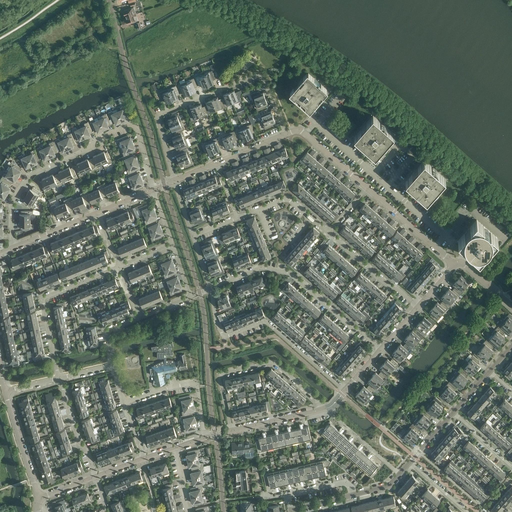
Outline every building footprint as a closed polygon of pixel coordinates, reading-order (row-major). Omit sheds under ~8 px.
[(125,15),(126,17),(136,14),(134,8),(124,11),(125,15)] [(136,14),(126,17),(127,19),(126,20),(128,24),(138,21),(136,14)] [(212,71),(204,74),(209,86),(214,83),(213,80),(216,79),(215,79),(212,71)] [(204,74),(196,77),(199,86),(202,85),(203,88),(209,86),(204,74)] [(290,95),(305,108),(309,111),(311,111),(319,102),(327,92),(327,90),(315,79),(314,79),(308,74),(307,74),(306,74),(300,81),(301,82),(295,89),(294,88),(290,93),(291,94),(290,95)] [(191,79),(185,82),(186,83),(190,93),(196,91),(195,88),(197,87),(194,78),(191,79)] [(180,84),(177,85),(180,94),(183,93),(184,95),(190,93),(186,83),(185,82),(180,84)] [(176,86),(167,89),(172,101),(178,98),(177,95),(179,94),(176,86)] [(159,92),(159,93),(162,101),(163,101),(165,100),(167,103),(172,101),(167,89),(159,92)] [(234,90),(229,93),(233,102),(233,104),(239,102),(242,101),(240,97),(242,94),(241,91),(235,93),(234,91),(234,90)] [(251,94),(254,103),(256,102),(266,98),(263,92),(260,94),(259,91),(251,94)] [(224,98),(222,99),(225,107),(228,106),(233,104),(233,102),(229,93),(223,95),(224,98)] [(218,97),(212,99),(216,109),(217,111),(222,109),(225,107),(222,99),(219,100),(218,97)] [(254,103),(256,108),(257,111),(266,107),(265,104),(268,103),(266,98),(256,102),(254,103)] [(208,105),(205,106),(209,114),(212,113),(217,111),(216,109),(212,99),(207,102),(208,105)] [(201,104),(195,106),(199,116),(200,118),(205,116),(209,114),(205,106),(202,107),(201,104)] [(121,110),(117,112),(122,122),(124,121),(124,120),(127,119),(127,118),(128,117),(129,117),(124,106),(121,107),(121,110)] [(191,111),(188,113),(192,121),(195,120),(200,118),(199,116),(195,106),(190,108),(191,111)] [(258,113),(262,121),(263,120),(273,116),(271,111),(268,112),(267,109),(258,113)] [(122,122),(117,112),(114,113),(112,111),(108,113),(113,124),(114,123),(116,123),(116,124),(119,123),(122,122)] [(171,119),(168,120),(170,126),(180,122),(182,121),(179,116),(178,113),(170,116),(171,119)] [(103,118),(99,120),(104,130),(106,129),(109,127),(108,126),(110,125),(111,125),(106,114),(103,115),(103,118)] [(262,121),(264,126),(265,129),(274,126),(273,123),(275,122),(273,116),(263,120),(262,121)] [(354,137),(375,156),(394,134),(373,116),(354,137)] [(104,130),(99,120),(95,122),(93,120),(90,121),(94,130),(95,132),(96,131),(97,131),(98,132),(101,131),(104,130)] [(180,122),(170,126),(172,132),(175,130),(176,133),(183,130),(185,129),(184,126),(182,121),(180,122)] [(85,126),(81,128),(85,138),(88,137),(87,137),(91,135),(90,134),(91,134),(93,133),(92,131),(88,122),(84,124),(85,126)] [(248,125),(243,127),(244,129),(248,139),(253,136),(252,133),(255,132),(251,124),(248,125)] [(238,129),(235,130),(238,139),(241,138),(242,141),(248,139),(244,129),(243,127),(238,129)] [(75,128),(71,129),(76,140),(78,140),(79,139),(80,140),(83,139),(85,138),(81,128),(77,130),(75,128)] [(176,137),(173,138),(175,143),(185,139),(187,139),(184,133),(183,130),(176,133),(175,134),(176,137)] [(232,132),(226,134),(227,136),(231,146),(237,143),(236,140),(238,139),(235,130),(232,132)] [(68,138),(64,139),(68,150),(71,148),(74,147),(73,145),(75,145),(76,144),(71,133),(67,135),(68,138)] [(221,136),(218,137),(221,146),(224,145),(225,148),(231,146),(227,136),(226,134),(221,136)] [(121,143),(123,147),(133,143),(132,140),(132,141),(130,137),(129,138),(129,137),(128,135),(117,140),(118,143),(121,143)] [(215,139),(210,141),(210,143),(214,152),(220,150),(219,147),(221,146),(218,137),(215,139)] [(68,150),(64,139),(60,141),(58,139),(55,141),(59,151),(59,152),(61,151),(62,150),(63,152),(66,150),(66,151),(68,150)] [(185,139),(175,143),(177,149),(180,148),(181,150),(188,148),(190,147),(189,144),(187,139),(185,139)] [(49,146),(46,148),(50,158),(52,157),(52,156),(55,155),(55,154),(56,153),(58,152),(57,152),(53,141),(49,143),(49,146)] [(204,143),(201,144),(205,153),(208,152),(209,155),(214,152),(210,143),(210,141),(204,143)] [(122,153),(124,156),(135,152),(134,150),(134,149),(135,148),(134,145),(133,143),(123,147),(124,151),(122,153)] [(44,158),(45,160),(48,158),(48,159),(50,158),(46,148),(42,149),(40,147),(36,149),(41,159),(41,160),(44,158)] [(279,148),(283,159),(289,156),(285,147),(283,148),(282,147),(279,148)] [(180,154),(177,155),(179,161),(189,157),(191,156),(189,151),(188,148),(181,150),(179,151),(180,154)] [(274,152),(278,161),(283,159),(279,148),(276,150),(277,151),(274,152)] [(31,154),(27,156),(32,166),(34,165),(34,164),(37,163),(37,162),(38,161),(39,160),(34,150),(31,151),(31,154)] [(104,151),(99,154),(103,164),(107,162),(109,164),(112,163),(107,152),(106,152),(105,153),(104,151)] [(126,161),(127,165),(138,161),(137,158),(136,158),(135,155),(134,156),(133,154),(132,153),(135,152),(124,156),(121,157),(123,161),(126,161)] [(269,153),(273,163),(278,161),(274,152),(272,153),(271,152),(269,153)] [(301,159),(305,163),(313,155),(310,153),(309,154),(307,152),(301,159)] [(264,156),(268,165),(270,165),(271,165),(273,163),(269,153),(266,154),(266,155),(264,156)] [(92,158),(91,159),(96,170),(99,168),(99,165),(103,164),(99,154),(93,156),(94,158),(92,158)] [(32,166),(27,156),(24,157),(22,155),(18,157),(23,168),(24,167),(26,167),(26,168),(29,166),(29,167),(32,166)] [(305,163),(310,167),(316,160),(314,158),(315,157),(313,155),(305,163)] [(189,157),(179,161),(182,167),(185,165),(186,168),(194,165),(193,161),(191,156),(189,157)] [(258,157),(262,168),(268,165),(264,156),(261,157),(261,156),(258,157)] [(253,161),(257,170),(262,168),(258,157),(255,158),(255,160),(253,161)] [(88,159),(82,161),(87,171),(90,169),(92,171),(96,170),(91,159),(90,160),(88,160),(88,159)] [(247,162),(251,171),(252,172),(257,170),(253,161),(251,162),(250,160),(247,162)] [(310,167),(314,171),(321,163),(319,160),(318,161),(316,160),(310,167)] [(76,166),(75,166),(80,177),(83,176),(83,173),(87,171),(82,161),(77,164),(77,165),(76,166)] [(127,170),(128,174),(137,171),(139,170),(139,168),(138,167),(139,166),(138,163),(139,163),(138,161),(127,165),(129,169),(127,170)] [(425,161),(405,182),(427,201),(445,179),(425,161)] [(11,168),(9,171),(19,177),(20,175),(21,172),(20,171),(21,170),(22,168),(12,162),(10,165),(11,168)] [(245,164),(243,165),(246,173),(251,171),(247,162),(244,163),(245,164)] [(314,171),(318,175),(319,174),(325,167),(323,166),(324,165),(321,163),(314,171)] [(240,165),(237,166),(240,175),(246,173),(243,165),(240,166),(240,165)] [(234,168),(232,169),(236,179),(236,180),(241,177),(240,175),(237,166),(234,167),(234,168)] [(69,167),(64,169),(68,179),(72,178),(74,180),(78,178),(73,167),(71,168),(70,168),(69,167)] [(319,174),(323,177),(330,170),(327,168),(327,169),(325,167),(319,174)] [(58,174),(56,174),(61,185),(65,184),(65,181),(68,179),(64,169),(58,172),(59,173),(58,174)] [(229,177),(230,179),(230,181),(236,179),(232,169),(230,170),(229,169),(223,172),(226,178),(229,177)] [(323,177),(328,181),(333,175),(331,173),(332,172),(330,170),(323,177)] [(19,177),(9,171),(7,175),(4,174),(2,177),(11,183),(12,184),(13,182),(14,181),(15,182),(17,179),(19,177)] [(130,179),(132,182),(142,178),(141,176),(139,173),(138,173),(137,172),(137,171),(128,174),(126,175),(127,179),(130,179)] [(53,174),(47,177),(52,187),(56,185),(58,187),(61,185),(56,174),(55,175),(53,176),(53,174)] [(213,186),(214,188),(214,189),(222,185),(218,174),(212,176),(212,178),(210,179),(213,186)] [(327,182),(331,186),(332,185),(339,178),(336,176),(335,177),(333,175),(328,181),(327,182)] [(42,179),(43,181),(41,181),(40,182),(45,193),(48,191),(48,188),(52,187),(47,177),(42,179)] [(114,183),(110,184),(114,194),(120,192),(119,191),(120,190),(122,189),(121,187),(117,178),(114,180),(114,183)] [(131,188),(133,192),(144,187),(143,186),(143,184),(144,184),(143,181),(142,178),(132,182),(133,186),(131,188)] [(204,179),(209,190),(214,188),(213,186),(210,179),(207,180),(207,178),(204,179)] [(332,185),(336,189),(342,182),(340,181),(341,180),(339,178),(332,185)] [(0,183),(1,184),(0,185),(0,188),(8,194),(9,192),(9,191),(11,189),(9,188),(10,187),(11,185),(10,184),(1,179),(0,180),(0,183)] [(199,183),(203,192),(209,190),(204,179),(201,181),(202,182),(199,183)] [(283,180),(278,183),(281,190),(286,188),(283,180)] [(272,183),(273,185),(276,192),(281,190),(278,183),(277,181),(272,183)] [(293,190),(297,193),(303,187),(304,186),(299,182),(293,190)] [(336,189),(341,192),(347,185),(345,183),(344,184),(342,182),(336,189)] [(193,184),(198,195),(203,192),(199,183),(197,184),(196,183),(193,184)] [(104,184),(101,185),(105,196),(107,196),(108,195),(109,197),(114,194),(110,184),(106,186),(104,184)] [(192,195),(193,198),(198,196),(198,195),(193,184),(190,185),(191,186),(189,187),(192,195)] [(97,190),(93,191),(97,201),(103,199),(102,198),(104,197),(105,196),(101,185),(97,187),(97,190)] [(273,185),(268,187),(271,194),(276,192),(273,185)] [(340,194),(344,197),(345,196),(350,190),(349,188),(349,187),(347,185),(341,192),(340,194)] [(30,189),(27,194),(36,200),(38,196),(41,197),(43,194),(33,187),(32,189),(31,190),(30,189)] [(186,197),(192,195),(189,187),(186,188),(186,187),(183,188),(186,197)] [(268,187),(263,189),(266,196),(271,194),(268,187)] [(297,193),(301,197),(307,191),(303,187),(297,193)] [(263,189),(258,191),(261,199),(266,196),(263,189)] [(301,197),(305,201),(311,194),(312,193),(308,189),(307,191),(301,197)] [(345,196),(344,197),(343,198),(348,202),(351,198),(354,200),(358,195),(353,191),(352,192),(350,190),(345,196)] [(88,191),(84,192),(89,203),(90,203),(91,202),(92,203),(97,201),(93,191),(89,193),(88,191)] [(258,191),(253,193),(256,201),(261,199),(258,191)] [(81,197),(77,198),(81,208),(86,206),(86,204),(87,204),(89,203),(84,192),(80,194),(81,197)] [(253,193),(248,195),(251,203),(256,201),(253,193)] [(36,200),(27,194),(24,199),(25,200),(24,201),(23,203),(33,209),(36,206),(34,203),(36,200)] [(305,201),(309,204),(315,198),(311,194),(305,201)] [(248,195),(243,197),(246,205),(251,203),(248,195)] [(234,198),(236,204),(239,203),(241,207),(246,205),(243,197),(238,199),(237,197),(234,198)] [(309,204),(313,208),(319,202),(320,200),(316,197),(315,198),(309,204)] [(71,198),(67,199),(72,210),(73,210),(75,209),(75,210),(81,208),(77,198),(73,200),(71,198)] [(64,203),(60,205),(64,215),(70,213),(69,211),(72,210),(67,199),(64,201),(64,203)] [(360,209),(364,213),(370,207),(368,205),(369,204),(364,200),(359,205),(361,207),(360,209)] [(220,203),(225,214),(230,212),(228,208),(231,206),(229,201),(226,202),(225,201),(220,203)] [(313,208),(317,211),(323,205),(319,202),(313,208)] [(215,205),(220,216),(225,214),(220,203),(215,205)] [(55,216),(55,217),(57,216),(58,216),(59,217),(64,215),(60,205),(56,207),(54,204),(51,206),(55,216)] [(143,212),(145,215),(155,211),(154,209),(153,206),(151,206),(151,205),(150,204),(141,208),(139,208),(141,212),(143,212)] [(193,210),(189,212),(192,217),(202,213),(203,212),(201,207),(200,204),(191,208),(193,210)] [(317,211),(322,215),(327,209),(328,207),(324,204),(323,205),(317,211)] [(210,207),(214,218),(220,216),(215,205),(210,207)] [(322,215),(326,219),(331,212),(332,211),(328,207),(327,209),(322,215)] [(364,213),(369,217),(375,210),(372,208),(372,209),(370,207),(364,213)] [(331,212),(326,219),(330,222),(332,219),(335,221),(340,216),(333,210),(332,211),(331,212)] [(368,218),(372,222),(378,214),(376,213),(377,212),(375,210),(369,217),(368,218)] [(19,214),(20,220),(30,220),(30,216),(33,215),(33,211),(21,211),(21,212),(21,214),(19,214)] [(123,214),(126,223),(131,220),(132,222),(135,220),(132,213),(131,212),(130,213),(129,213),(128,211),(123,214)] [(144,221),(146,225),(157,220),(156,219),(156,217),(157,217),(156,214),(155,211),(145,215),(147,219),(144,221)] [(202,213),(192,217),(194,223),(197,222),(198,224),(207,221),(206,218),(204,219),(202,213)] [(117,216),(121,225),(126,223),(123,214),(117,216)] [(372,222),(376,226),(383,217),(381,215),(380,216),(378,214),(372,222)] [(112,218),(116,227),(121,225),(117,216),(112,218)] [(247,226),(249,225),(257,222),(255,217),(245,221),(247,226)] [(380,229),(381,228),(387,222),(385,220),(386,219),(383,217),(376,226),(380,229)] [(104,223),(108,232),(111,230),(110,229),(116,227),(112,218),(106,220),(107,222),(106,223),(104,223)] [(30,220),(20,220),(20,226),(21,226),(21,227),(21,229),(33,229),(33,225),(30,224),(30,220)] [(150,229),(151,232),(161,228),(160,226),(159,223),(157,223),(157,222),(156,220),(157,220),(146,225),(145,225),(147,229),(150,229)] [(468,229),(467,230),(467,231),(466,232),(465,232),(465,233),(464,234),(458,242),(465,248),(466,250),(467,251),(468,252),(469,253),(470,253),(471,254),(479,260),(486,253),(486,252),(487,252),(488,251),(489,250),(490,249),(491,247),(498,239),(476,221),(470,228),(469,228),(468,229)] [(249,231),(251,230),(259,227),(257,222),(249,225),(247,226),(249,231)] [(340,232),(344,235),(350,229),(352,226),(348,223),(347,224),(345,222),(341,226),(343,228),(340,232)] [(381,228),(386,232),(392,225),(390,223),(389,224),(387,222),(381,228)] [(386,232),(390,236),(395,230),(393,228),(394,227),(392,225),(386,232)] [(93,226),(88,228),(92,237),(97,235),(97,236),(100,235),(97,226),(95,227),(94,227),(93,226)] [(251,230),(253,235),(261,232),(259,227),(251,230)] [(314,227),(310,231),(316,237),(320,233),(314,227)] [(88,228),(83,230),(86,239),(92,237),(88,228)] [(161,228),(151,232),(153,236),(150,238),(152,242),(163,237),(163,236),(162,234),(163,234),(162,231),(162,230),(161,228)] [(237,228),(232,230),(235,237),(240,235),(237,228)] [(344,235),(348,239),(354,232),(350,229),(344,235)] [(83,230),(77,232),(81,241),(86,239),(83,230)] [(232,230),(227,232),(230,239),(235,237),(232,230)] [(310,231),(306,235),(314,242),(317,238),(310,231)] [(391,237),(396,241),(402,234),(400,232),(399,233),(397,231),(391,237)] [(77,232),(72,235),(76,243),(81,241),(77,232)] [(222,234),(225,242),(225,243),(231,241),(230,239),(227,232),(222,234)] [(253,235),(255,240),(263,237),(261,232),(253,235)] [(348,239),(352,242),(358,236),(354,232),(348,239)] [(396,241),(400,245),(406,239),(404,237),(405,236),(402,234),(396,241)] [(72,235),(67,237),(70,246),(76,243),(72,235)] [(306,235),(303,239),(310,246),(314,242),(306,235)] [(352,242),(357,246),(362,240),(358,236),(352,242)] [(67,237),(61,239),(65,248),(70,246),(67,237)] [(143,237),(138,240),(142,248),(147,246),(143,237)] [(255,240),(257,245),(265,242),(263,237),(255,240)] [(61,239),(56,241),(60,250),(65,248),(61,239)] [(201,246),(204,252),(214,248),(215,247),(213,242),(212,239),(203,242),(204,245),(201,246)] [(303,239),(299,243),(307,250),(310,246),(303,239)] [(400,245),(404,249),(411,241),(408,239),(408,240),(406,239),(400,245)] [(138,240),(133,242),(137,250),(142,248),(138,240)] [(357,246),(361,250),(366,243),(362,240),(357,246)] [(60,250),(56,241),(51,243),(51,245),(50,246),(48,246),(52,255),(55,253),(54,252),(60,250)] [(404,249),(409,252),(414,246),(412,244),(413,243),(411,241),(404,249)] [(133,242),(128,244),(131,252),(137,250),(133,242)] [(257,251),(259,250),(267,247),(265,242),(257,245),(255,246),(257,251)] [(299,243),(295,247),(302,253),(303,254),(307,250),(299,243)] [(323,251),(327,254),(333,248),(329,244),(328,245),(326,243),(318,252),(320,254),(323,251)] [(361,250),(365,253),(370,247),(366,243),(361,250)] [(128,244),(123,246),(126,254),(131,252),(128,244)] [(38,249),(41,258),(47,255),(47,257),(50,255),(47,247),(45,248),(44,248),(43,246),(38,249)] [(114,247),(117,254),(119,254),(120,253),(120,254),(121,256),(126,254),(123,246),(118,248),(117,246),(114,247)] [(370,247),(365,253),(369,257),(376,249),(371,246),(370,247)] [(409,252),(413,256),(419,249),(417,247),(416,248),(414,246),(409,252)] [(209,256),(210,259),(217,256),(219,256),(218,253),(215,247),(214,248),(204,252),(206,258),(209,256)] [(259,250),(261,255),(269,252),(267,247),(259,250)] [(295,247),(292,251),(298,257),(302,253),(295,247)] [(327,254),(331,258),(337,252),(333,248),(327,254)] [(32,251),(36,260),(41,258),(38,249),(32,251)] [(419,249),(413,256),(417,260),(423,254),(421,252),(422,251),(419,249)] [(27,253),(31,262),(36,260),(32,251),(27,253)] [(104,254),(100,256),(103,264),(108,262),(107,259),(108,258),(110,257),(107,251),(104,252),(104,254)] [(292,251),(288,255),(295,261),(296,262),(299,258),(298,257),(292,251)] [(269,252),(261,255),(260,256),(262,261),(271,257),(269,252)] [(331,258),(335,262),(341,255),(337,252),(331,258)] [(372,260),(377,263),(384,255),(379,252),(372,260)] [(22,255),(25,264),(31,262),(27,253),(22,255)] [(243,256),(246,264),(251,262),(248,254),(243,256)] [(16,258),(20,266),(25,264),(22,255),(16,258)] [(295,261),(288,255),(285,260),(291,265),(295,261)] [(335,262),(339,265),(345,259),(341,255),(335,262)] [(377,263),(381,267),(388,259),(384,255),(377,263)] [(100,256),(95,258),(98,266),(103,264),(100,256)] [(207,264),(209,269),(218,265),(220,265),(217,256),(210,259),(208,260),(210,263),(207,264)] [(238,259),(241,266),(246,264),(243,256),(238,259)] [(162,265),(164,269),(174,265),(173,262),(173,263),(172,259),(170,260),(169,257),(168,258),(158,262),(160,265),(162,265)] [(236,269),(241,266),(238,259),(237,257),(232,259),(236,269)] [(9,263),(12,271),(15,270),(15,269),(20,266),(16,258),(11,260),(12,261),(10,262),(9,263)] [(95,258),(90,260),(93,268),(98,266),(95,258)] [(426,265),(427,266),(436,273),(438,271),(437,270),(439,268),(436,265),(438,263),(432,258),(426,265)] [(339,265),(344,269),(349,263),(345,259),(339,265)] [(381,267),(385,271),(392,263),(392,262),(388,259),(381,267)] [(90,260),(84,262),(88,270),(93,268),(90,260)] [(84,262),(79,264),(83,272),(88,270),(84,262)] [(304,273),(308,276),(314,270),(310,266),(311,265),(309,263),(305,268),(307,270),(304,273)] [(346,274),(348,273),(353,266),(349,263),(344,269),(342,271),(346,274)] [(385,271),(389,274),(394,268),(396,266),(392,263),(385,271)] [(79,264),(74,266),(78,274),(83,272),(79,264)] [(143,267),(147,275),(152,273),(149,264),(143,267)] [(163,275),(165,278),(176,274),(175,271),(176,270),(175,267),(174,265),(164,269),(166,273),(163,275)] [(218,265),(209,269),(211,275),(214,274),(215,277),(224,273),(220,265),(218,265)] [(74,266),(69,268),(73,276),(78,274),(74,266)] [(353,266),(348,273),(352,276),(358,270),(353,266)] [(427,266),(423,270),(431,277),(432,275),(433,276),(436,273),(427,266)] [(138,269),(142,277),(147,275),(143,267),(138,269)] [(69,268),(64,270),(68,278),(73,276),(69,268)] [(389,274),(393,278),(398,271),(394,268),(389,274)] [(133,271),(137,279),(142,277),(138,269),(133,271)] [(68,278),(64,270),(59,272),(63,281),(68,278)] [(308,276),(312,280),(318,274),(314,270),(308,276)] [(398,271),(393,278),(397,281),(400,278),(402,280),(406,275),(400,270),(398,271)] [(423,270),(420,274),(428,282),(430,279),(429,278),(431,277),(423,270)] [(130,276),(132,281),(137,279),(133,271),(128,273),(129,275),(130,276)] [(57,273),(52,275),(56,284),(61,281),(57,273)] [(359,283),(365,276),(361,273),(355,279),(359,283)] [(168,282),(170,286),(180,282),(179,280),(177,277),(176,277),(175,274),(176,274),(165,278),(164,279),(165,283),(168,282)] [(312,280),(316,284),(322,277),(318,274),(312,280)] [(420,274),(416,278),(423,285),(425,283),(426,284),(428,282),(420,274)] [(52,275),(47,277),(51,286),(56,284),(52,275)] [(316,284),(320,287),(326,281),(328,279),(324,275),(322,277),(316,284)] [(461,275),(457,279),(466,288),(470,283),(472,281),(465,275),(463,277),(461,275)] [(361,289),(362,288),(369,280),(365,276),(359,283),(357,285),(361,289)] [(47,277),(42,279),(46,288),(51,286),(47,277)] [(257,279),(260,287),(265,285),(266,287),(269,285),(266,279),(263,281),(262,277),(257,279)] [(110,280),(114,289),(114,291),(122,287),(119,281),(118,281),(117,282),(116,281),(115,278),(110,280)] [(416,278),(412,283),(421,290),(423,288),(422,287),(423,285),(416,278)] [(33,281),(36,288),(39,287),(40,290),(46,288),(42,279),(37,281),(36,280),(33,281)] [(252,281),(255,289),(260,287),(257,279),(252,281)] [(455,286),(453,288),(460,294),(463,292),(466,288),(457,279),(453,284),(455,286)] [(105,283),(109,291),(114,289),(110,280),(105,283)] [(366,291),(373,284),(369,280),(362,288),(366,291)] [(247,283),(250,291),(255,289),(252,281),(247,283)] [(320,287),(324,291),(330,284),(326,281),(320,287)] [(180,282),(170,286),(171,290),(169,292),(171,296),(181,291),(182,291),(181,288),(182,288),(181,284),(180,282)] [(285,295),(285,294),(287,292),(293,286),(288,282),(286,285),(283,283),(279,288),(281,290),(281,291),(285,295)] [(406,289),(411,294),(413,292),(416,294),(418,292),(419,292),(421,290),(412,283),(411,282),(406,289)] [(100,285),(104,293),(109,291),(105,283),(100,285)] [(242,285),(245,293),(250,291),(247,283),(242,285)] [(324,291),(329,294),(334,288),(330,284),(324,291)] [(370,296),(372,294),(377,287),(373,284),(366,291),(366,292),(370,296)] [(95,287),(98,295),(104,293),(100,285),(95,287)] [(236,287),(240,295),(245,293),(242,285),(236,287)] [(285,294),(290,298),(297,290),(293,286),(287,292),(285,294)] [(334,288),(329,294),(333,298),(338,292),(340,293),(342,291),(336,286),(334,288)] [(90,289),(93,297),(98,295),(95,287),(90,289)] [(376,297),(381,291),(377,287),(372,294),(376,297)] [(449,288),(445,293),(454,301),(460,294),(453,288),(451,290),(449,288)] [(85,291),(88,299),(93,297),(90,289),(85,291)] [(159,290),(154,292),(157,301),(163,299),(159,290)] [(294,301),(295,299),(301,293),(297,290),(290,298),(294,301)] [(80,293),(83,301),(88,299),(85,291),(80,293)] [(216,298),(218,304),(230,299),(226,291),(218,294),(219,297),(216,298)] [(374,299),(381,304),(387,297),(385,295),(381,291),(376,297),(374,299)] [(154,292),(149,295),(152,303),(157,301),(154,292)] [(336,301),(340,305),(346,298),(348,296),(343,292),(336,301)] [(75,295),(78,303),(83,301),(80,293),(75,295)] [(295,299),(299,303),(305,297),(301,293),(295,299)] [(443,300),(442,302),(448,308),(454,301),(445,293),(441,297),(443,300)] [(70,297),(73,305),(78,303),(75,295),(70,297)] [(149,295),(144,297),(147,305),(152,303),(149,295)] [(340,305),(344,308),(350,302),(352,300),(348,296),(346,298),(340,305)] [(135,298),(138,305),(141,304),(142,307),(147,305),(144,297),(139,299),(138,297),(135,298)] [(299,303),(303,307),(309,300),(305,297),(299,303)] [(223,308),(225,311),(233,307),(230,299),(218,304),(220,309),(223,308)] [(303,307),(307,310),(313,304),(309,300),(303,307)] [(395,303),(391,307),(400,315),(402,312),(401,312),(403,309),(400,307),(402,305),(397,300),(395,303)] [(120,305),(121,306),(124,315),(129,313),(128,310),(128,309),(131,308),(128,301),(120,305)] [(53,307),(54,313),(63,311),(62,306),(64,305),(63,302),(56,304),(57,305),(57,307),(53,307)] [(344,308),(348,312),(354,306),(350,302),(344,308)] [(437,302),(433,306),(443,315),(446,310),(448,308),(442,302),(440,304),(437,302)] [(311,314),(317,307),(313,304),(307,310),(306,312),(310,316),(311,314)] [(121,306),(116,308),(119,317),(124,315),(121,306)] [(256,309),(256,311),(260,318),(262,317),(262,318),(265,317),(262,308),(261,306),(256,309)] [(348,312),(352,315),(358,309),(354,306),(348,312)] [(429,314),(430,315),(437,321),(439,319),(443,315),(433,306),(429,311),(431,312),(429,314)] [(311,314),(312,314),(316,318),(321,311),(317,307),(311,314)] [(391,307),(387,311),(395,318),(397,316),(398,317),(400,315),(391,307)] [(116,308),(111,310),(114,319),(119,317),(116,308)] [(352,315),(356,319),(362,313),(358,309),(352,315)] [(111,310),(105,313),(109,321),(114,319),(111,310)] [(97,314),(100,321),(102,320),(103,320),(104,323),(109,321),(105,313),(105,311),(97,314)] [(256,311),(251,313),(255,322),(258,320),(257,319),(260,318),(256,311)] [(361,322),(363,324),(370,316),(364,311),(362,313),(356,319),(361,323),(361,322)] [(387,311),(384,316),(392,323),(394,321),(393,320),(395,318),(387,311)] [(273,321),(275,323),(282,316),(277,312),(272,318),(274,320),(273,321)] [(240,315),(240,317),(244,326),(247,325),(247,324),(249,323),(246,315),(245,313),(240,315)] [(251,313),(246,315),(249,323),(251,322),(252,323),(255,322),(251,313)] [(507,316),(503,320),(511,327),(511,315),(509,313),(507,316)] [(321,326),(323,324),(329,318),(324,314),(317,322),(321,326)] [(279,324),(281,326),(286,319),(282,316),(275,323),(278,325),(279,324)] [(384,316),(380,320),(387,327),(389,325),(390,326),(392,323),(384,316)] [(229,320),(230,321),(234,330),(236,329),(236,328),(238,327),(235,319),(234,317),(229,320)] [(240,317),(235,319),(238,327),(241,326),(241,327),(244,326),(240,317)] [(424,317),(420,321),(428,328),(430,329),(435,323),(429,317),(426,319),(424,317)] [(326,329),(333,321),(329,318),(323,324),(321,326),(326,329)] [(282,328),(284,330),(290,323),(286,319),(281,326),(282,327),(282,328)] [(380,320),(376,324),(385,332),(387,330),(386,329),(387,327),(380,320)] [(500,324),(497,327),(504,333),(506,331),(509,333),(511,328),(511,327),(503,320),(500,324)] [(234,330),(230,321),(224,324),(227,332),(230,330),(231,332),(234,330)] [(287,332),(289,333),(297,325),(292,321),(290,323),(284,330),(287,333),(287,332)] [(327,328),(331,331),(337,325),(333,321),(327,328)] [(419,328),(417,330),(424,336),(430,329),(428,328),(420,321),(416,326),(419,328)] [(372,328),(370,331),(375,335),(377,333),(380,335),(381,333),(383,334),(385,332),(376,324),(376,325),(377,326),(373,330),(372,328)] [(290,336),(293,338),(301,328),(297,325),(289,333),(291,335),(290,336)] [(330,333),(334,336),(341,329),(337,325),(331,331),(330,333)] [(495,329),(491,333),(501,342),(505,337),(502,335),(504,333),(497,327),(495,329)] [(293,338),(295,340),(296,339),(298,341),(305,332),(301,328),(293,338)] [(338,340),(339,338),(345,332),(341,329),(334,336),(338,340)] [(412,330),(408,335),(416,342),(418,343),(424,336),(417,330),(415,332),(412,330)] [(338,340),(342,344),(339,347),(339,348),(338,349),(340,351),(349,341),(346,339),(349,336),(345,332),(339,338),(338,340)] [(488,338),(486,340),(492,346),(494,344),(497,346),(501,342),(491,333),(488,338)] [(407,341),(405,344),(412,350),(414,347),(412,346),(416,342),(408,335),(404,339),(407,341)] [(301,345),(303,347),(309,340),(305,336),(299,342),(301,344),(301,345)] [(88,339),(89,344),(90,348),(99,346),(97,337),(88,339)] [(306,348),(308,350),(314,344),(315,342),(310,339),(309,340),(303,347),(305,349),(306,348)] [(486,340),(480,347),(489,355),(493,351),(490,349),(492,346),(486,340)] [(355,348),(356,350),(363,356),(365,354),(364,353),(366,351),(364,348),(365,346),(360,341),(355,348)] [(152,368),(150,368),(151,375),(153,374),(154,380),(153,384),(155,385),(156,385),(157,385),(161,386),(161,384),(165,383),(165,382),(166,382),(166,381),(167,381),(167,380),(167,379),(167,378),(168,378),(168,377),(169,377),(170,376),(171,375),(173,373),(174,372),(175,372),(175,371),(176,371),(177,371),(176,368),(179,366),(180,370),(187,368),(184,354),(180,355),(181,360),(178,361),(175,363),(175,361),(173,362),(173,360),(166,360),(166,356),(173,356),(173,351),(171,351),(171,348),(173,347),(173,344),(172,342),(151,347),(152,349),(152,352),(155,351),(156,352),(157,352),(157,358),(162,358),(164,358),(164,359),(164,360),(164,364),(163,361),(154,365),(154,366),(151,366),(152,368)] [(70,343),(61,345),(62,350),(65,350),(65,353),(72,352),(70,343)] [(309,353),(312,355),(318,347),(314,344),(308,350),(310,352),(309,353)] [(400,344),(396,348),(406,357),(407,357),(410,353),(409,352),(412,350),(405,344),(403,346),(400,344)] [(315,356),(317,357),(322,351),(323,350),(319,346),(318,347),(312,355),(314,357),(315,356)] [(480,347),(476,351),(474,354),(481,360),(482,358),(485,360),(489,355),(480,347)] [(395,355),(393,357),(400,363),(406,357),(396,348),(392,353),(395,355)] [(43,349),(34,350),(36,359),(43,358),(42,354),(45,354),(43,349)] [(356,350),(352,354),(359,359),(360,357),(361,358),(363,356),(356,350)] [(318,360),(320,362),(327,355),(322,351),(317,357),(319,359),(318,360)] [(351,352),(347,357),(356,365),(358,362),(357,361),(359,359),(352,354),(351,352)] [(320,362),(323,364),(323,363),(326,365),(331,359),(327,355),(320,362)] [(468,363),(476,370),(480,366),(477,363),(479,361),(472,355),(470,358),(466,362),(468,363)] [(17,356),(8,358),(9,364),(12,363),(13,366),(19,365),(17,356)] [(347,357),(343,361),(351,368),(353,366),(354,367),(356,365),(347,357)] [(387,359),(383,363),(393,371),(399,365),(392,359),(390,361),(387,359)] [(339,365),(340,365),(348,373),(350,371),(349,370),(351,368),(343,361),(339,365)] [(461,369),(467,375),(469,373),(472,375),(476,370),(468,363),(466,362),(463,366),(461,369)] [(382,370),(380,372),(387,378),(393,371),(383,363),(379,368),(382,370)] [(334,372),(339,376),(341,374),(343,377),(345,374),(346,375),(348,373),(340,365),(336,370),(334,372)] [(266,375),(270,379),(277,372),(274,370),(273,371),(271,369),(266,375)] [(456,377),(464,384),(468,379),(465,377),(467,375),(461,369),(458,371),(454,376),(456,377)] [(255,382),(254,382),(255,384),(261,382),(258,372),(256,373),(255,372),(252,372),(255,382)] [(268,381),(272,385),(274,383),(280,376),(278,375),(279,374),(277,372),(270,379),(268,381)] [(375,372),(371,377),(379,384),(381,385),(387,378),(380,372),(378,374),(375,372)] [(272,385),(277,389),(285,379),(283,377),(282,378),(280,376),(274,383),(272,385)] [(449,382),(456,388),(457,386),(460,388),(464,384),(456,377),(454,376),(451,380),(449,382)] [(233,387),(232,387),(233,389),(239,388),(238,386),(236,378),(234,378),(233,377),(230,378),(233,387)] [(370,383),(368,386),(375,392),(381,385),(379,384),(371,377),(367,381),(370,383)] [(98,380),(101,388),(110,386),(109,385),(108,380),(105,381),(105,378),(98,380)] [(281,393),(282,392),(283,390),(289,384),(287,382),(288,381),(285,379),(277,389),(281,393)] [(73,391),(74,396),(83,393),(86,392),(83,381),(75,383),(76,386),(74,387),(75,390),(73,391)] [(443,389),(444,390),(452,397),(456,393),(454,391),(456,388),(449,382),(446,385),(443,389)] [(282,392),(286,395),(294,387),(291,385),(291,386),(289,384),(283,390),(282,392)] [(363,386),(359,390),(367,397),(369,399),(375,392),(368,386),(366,388),(363,386)] [(487,387),(485,390),(493,396),(497,392),(498,393),(500,391),(495,386),(493,388),(490,386),(489,388),(487,387)] [(286,395),(291,399),(297,391),(295,390),(296,389),(294,387),(286,395)] [(367,397),(359,390),(355,395),(358,397),(356,399),(363,405),(369,399),(367,397)] [(437,396),(444,402),(446,400),(448,402),(452,397),(444,390),(440,395),(439,393),(437,396)] [(484,393),(483,395),(489,401),(493,396),(485,390),(483,392),(484,393)] [(291,399),(295,403),(302,394),(300,392),(299,393),(297,391),(291,399)] [(45,395),(48,403),(57,400),(55,395),(53,396),(52,393),(45,395)] [(294,404),(299,408),(306,399),(304,397),(305,396),(302,394),(295,403),(294,404)] [(182,402),(183,406),(194,404),(193,401),(192,398),(191,398),(190,397),(190,395),(178,398),(179,402),(182,402)] [(480,396),(478,398),(485,405),(487,406),(491,402),(489,401),(483,395),(481,397),(480,396)] [(19,403),(21,408),(30,406),(28,397),(21,399),(22,402),(19,403)] [(169,397),(164,399),(167,408),(172,406),(169,397)] [(436,397),(430,404),(439,412),(443,408),(441,406),(442,403),(436,397)] [(477,402),(475,404),(482,409),(485,405),(478,398),(476,401),(477,402)] [(164,399),(158,401),(161,410),(167,408),(164,399)] [(500,406),(504,410),(509,403),(505,399),(500,406)] [(158,401),(153,403),(156,412),(161,410),(158,401)] [(260,403),(260,405),(262,414),(265,414),(265,412),(268,412),(267,408),(270,408),(268,401),(265,401),(265,402),(260,403)] [(153,403),(147,405),(150,414),(156,412),(153,403)] [(181,416),(192,413),(194,413),(194,411),(193,410),(195,409),(194,406),(194,404),(183,406),(184,410),(182,412),(182,415),(181,416)] [(426,408),(424,411),(430,417),(432,415),(435,417),(439,412),(430,404),(426,408)] [(472,405),(470,407),(479,414),(483,410),(482,409),(475,404),(473,405),(472,405)] [(147,405),(142,407),(145,416),(150,414),(147,405)] [(243,406),(245,417),(248,416),(248,417),(251,417),(249,407),(248,405),(243,406)] [(21,408),(23,414),(32,411),(30,406),(21,408)] [(145,416),(142,407),(136,409),(137,410),(134,411),(137,420),(140,419),(140,418),(145,416)] [(479,414),(470,407),(468,409),(469,410),(467,412),(470,415),(468,417),(473,422),(479,415),(479,414)] [(232,410),(232,411),(234,420),(237,419),(237,420),(240,419),(237,408),(232,410)] [(108,412),(110,417),(118,414),(117,409),(108,412)] [(23,414),(24,419),(33,417),(32,411),(23,414)] [(423,414),(419,419),(427,426),(431,421),(429,419),(430,417),(424,411),(421,413),(423,414)] [(184,420),(185,424),(196,422),(195,419),(194,416),(193,416),(193,415),(192,413),(181,416),(181,420),(184,420)] [(110,417),(111,422),(120,419),(118,414),(110,417)] [(24,419),(26,425),(35,422),(33,417),(24,419)] [(82,421),(83,426),(92,423),(90,418),(85,420),(82,421)] [(111,422),(113,428),(122,425),(120,419),(111,422)] [(414,422),(412,424),(419,430),(421,428),(423,430),(427,426),(419,419),(415,423),(414,422)] [(322,433),(326,437),(335,427),(331,424),(331,423),(330,421),(325,426),(326,427),(324,429),(323,428),(316,429),(321,434),(322,433)] [(480,428),(485,431),(490,425),(486,421),(480,428)] [(26,425),(27,430),(37,428),(35,422),(26,425)] [(196,422),(185,424),(186,428),(184,430),(185,433),(194,431),(196,431),(196,429),(196,428),(197,427),(196,424),(197,424),(196,422)] [(396,422),(390,429),(393,431),(399,425),(396,422)] [(83,426),(85,431),(94,429),(92,423),(83,426)] [(299,428),(296,429),(299,441),(304,440),(301,424),(299,424),(299,425),(299,428)] [(302,424),(301,424),(304,440),(311,438),(308,426),(304,427),(303,424),(302,424)] [(411,428),(407,432),(415,439),(419,435),(417,433),(419,430),(412,424),(409,427),(411,428)] [(112,428),(114,436),(125,433),(122,425),(113,428),(112,428)] [(485,431),(489,435),(494,429),(490,425),(485,431)] [(290,426),(289,427),(292,443),(299,441),(296,429),(292,430),(291,427),(290,426)] [(168,429),(171,438),(177,436),(173,427),(168,429)] [(287,431),(283,432),(286,444),(292,443),(289,427),(287,427),(286,428),(287,431)] [(326,437),(332,441),(342,429),(341,428),(340,429),(338,430),(335,427),(326,437)] [(489,435),(493,439),(498,432),(500,430),(496,427),(494,429),(489,435)] [(27,430),(29,436),(38,433),(37,428),(27,430)] [(451,429),(449,431),(456,438),(458,439),(464,432),(459,428),(457,430),(454,428),(452,430),(451,429)] [(56,432),(58,437),(67,434),(65,429),(56,432)] [(85,431),(87,437),(96,434),(94,429),(85,431)] [(162,431),(166,440),(171,438),(168,429),(162,431)] [(275,434),(271,435),(274,447),(280,445),(276,429),(275,430),(274,431),(275,434)] [(278,429),(276,429),(280,445),(286,444),(283,432),(279,433),(279,430),(278,429)] [(332,441),(336,445),(345,436),(342,433),(343,431),(343,430),(342,429),(332,441)] [(157,433),(160,442),(166,440),(162,431),(157,433)] [(448,434),(446,436),(453,442),(456,438),(449,431),(447,433),(448,434)] [(267,448),(264,432),(262,433),(263,437),(258,438),(259,441),(255,441),(258,452),(262,451),(262,450),(267,448)] [(265,432),(264,432),(267,448),(274,447),(271,435),(267,436),(266,433),(265,432)] [(415,439),(407,432),(403,437),(402,435),(400,438),(407,444),(409,442),(411,444),(415,439)] [(493,439),(497,442),(502,436),(498,432),(493,439)] [(38,433),(29,436),(31,442),(40,439),(38,433)] [(151,433),(145,435),(143,436),(146,445),(147,445),(148,444),(149,446),(155,444),(151,434),(151,433)] [(151,434),(155,444),(160,442),(157,433),(151,434)] [(58,437),(60,442),(69,440),(67,434),(58,437)] [(92,441),(93,444),(100,441),(99,438),(97,439),(96,434),(87,437),(89,442),(92,441)] [(497,442),(501,446),(508,438),(504,434),(502,436),(497,442)] [(336,445),(341,449),(352,438),(350,437),(349,437),(348,439),(345,436),(336,445)] [(444,437),(442,440),(449,446),(453,442),(446,436),(445,438),(444,437)] [(508,438),(501,446),(505,449),(508,446),(510,448),(511,446),(511,440),(509,437),(508,438)] [(341,449),(346,454),(354,445),(351,442),(353,440),(353,438),(352,438),(341,449)] [(60,442),(62,448),(70,445),(69,440),(60,442)] [(129,443),(123,445),(127,453),(132,451),(131,450),(134,449),(134,448),(131,440),(128,441),(129,443)] [(441,443),(439,445),(447,452),(450,448),(449,446),(442,440),(439,442),(441,443)] [(31,444),(33,449),(42,446),(40,441),(31,444)] [(463,447),(467,451),(473,445),(469,441),(463,447)] [(234,443),(231,444),(232,447),(232,446),(233,455),(244,454),(244,459),(254,458),(253,448),(250,449),(249,443),(243,444),(243,443),(234,443)] [(62,453),(63,456),(70,454),(69,451),(72,450),(70,445),(62,448),(64,453),(62,453)] [(123,445),(118,447),(121,456),(127,453),(123,445)] [(346,454),(351,458),(361,446),(360,445),(359,445),(357,447),(354,445),(346,454)] [(436,446),(434,448),(443,457),(447,452),(439,445),(437,447),(436,446)] [(467,451),(472,454),(477,448),(473,445),(467,451)] [(33,449),(35,455),(44,452),(42,446),(33,449)] [(351,458),(355,462),(364,453),(361,450),(362,448),(362,447),(361,446),(351,458)] [(118,447),(113,449),(116,458),(121,456),(118,447)] [(432,458),(437,463),(439,465),(441,462),(440,461),(443,457),(434,448),(432,451),(433,452),(431,454),(434,456),(432,458)] [(472,454),(476,458),(481,452),(477,448),(472,454)] [(107,449),(101,452),(105,462),(111,460),(107,451),(107,449)] [(113,449),(107,451),(111,460),(116,458),(113,449)] [(187,459),(187,461),(198,458),(197,454),(200,453),(199,449),(187,452),(187,453),(188,455),(187,455),(187,459)] [(35,455),(37,460),(46,457),(44,452),(35,455)] [(93,455),(96,463),(98,463),(99,462),(100,464),(105,462),(101,452),(93,455)] [(476,458),(480,462),(485,455),(481,452),(476,458)] [(355,462),(360,466),(371,455),(370,453),(368,454),(367,455),(364,453),(355,462)] [(360,466),(365,471),(373,461),(370,458),(372,457),(372,455),(371,455),(360,466)] [(480,462),(484,465),(489,459),(485,455),(480,462)] [(37,460),(39,466),(48,462),(46,457),(37,460)] [(191,469),(203,467),(202,463),(199,462),(198,458),(187,461),(188,464),(189,464),(189,467),(190,467),(191,467),(191,469)] [(323,462),(318,463),(321,476),(325,475),(326,476),(328,475),(327,472),(326,472),(325,466),(329,466),(331,462),(327,459),(322,460),(323,462)] [(484,465),(488,469),(493,463),(489,459),(484,465)] [(77,462),(72,465),(75,473),(81,471),(80,470),(81,469),(83,469),(80,460),(77,461),(77,462)] [(373,461),(365,471),(369,474),(368,475),(372,478),(373,476),(376,473),(374,471),(377,467),(379,467),(380,466),(378,464),(378,465),(373,461)] [(444,469),(448,473),(456,464),(452,461),(444,469)] [(39,466),(41,471),(50,468),(48,462),(39,466)] [(166,463),(161,465),(164,475),(169,474),(170,474),(166,463)] [(318,463),(311,465),(314,481),(315,481),(316,480),(315,477),(321,476),(318,463)] [(488,469),(492,473),(498,466),(493,463),(488,469)] [(448,473),(452,477),(460,468),(456,464),(448,473)] [(72,465),(66,467),(70,476),(75,473),(72,465)] [(161,465),(156,467),(158,475),(159,477),(164,475),(161,465)] [(311,465),(305,466),(307,479),(311,478),(312,481),(313,481),(314,481),(311,465)] [(305,466),(299,468),(302,484),(303,484),(304,483),(303,480),(307,479),(305,466)] [(492,473),(496,476),(502,470),(498,466),(492,473)] [(66,467),(61,469),(64,478),(70,476),(66,467)] [(150,469),(152,472),(149,473),(151,479),(154,479),(153,477),(158,475),(156,467),(150,469)] [(192,478),(192,479),(202,476),(201,472),(204,470),(203,467),(191,469),(192,471),(192,473),(191,473),(192,476),(191,476),(192,478)] [(41,471),(43,476),(52,473),(50,468),(41,471)] [(299,468),(292,469),(295,481),(299,481),(300,484),(301,484),(302,484),(299,468)] [(452,477),(456,480),(464,471),(460,468),(452,477)] [(292,469),(286,471),(290,487),(291,487),(292,485),(291,482),(295,481),(292,469)] [(499,481),(501,483),(505,478),(503,477),(506,473),(502,470),(496,476),(500,480),(499,481)] [(236,473),(237,484),(236,484),(236,485),(240,485),(241,488),(247,488),(246,471),(241,471),(241,472),(236,473)] [(286,471),(280,472),(283,484),(287,483),(287,486),(288,487),(290,487),(286,471)] [(456,480),(460,484),(466,477),(468,475),(464,471),(456,480)] [(140,472),(135,474),(138,482),(143,480),(144,482),(147,481),(144,475),(142,476),(140,472)] [(280,472),(274,473),(278,490),(279,489),(280,488),(279,485),(283,484),(280,472)] [(52,473),(43,476),(44,482),(46,481),(47,484),(56,481),(55,478),(53,479),(52,473)] [(278,490),(274,473),(268,475),(267,473),(263,474),(265,485),(268,485),(269,484),(270,487),(275,486),(275,489),(276,490),(278,490)] [(135,474),(130,476),(133,484),(138,482),(135,474)] [(130,476),(125,478),(129,488),(134,486),(133,484),(130,476)] [(195,485),(196,487),(207,484),(206,480),(203,480),(202,476),(192,479),(192,481),(193,481),(194,484),(195,484),(195,485)] [(412,476),(408,480),(415,486),(419,482),(420,483),(422,481),(417,476),(415,479),(412,476)] [(460,484),(465,487),(470,481),(466,477),(460,484)] [(125,478),(120,480),(124,490),(129,488),(125,478)] [(465,487),(469,491),(476,483),(476,482),(472,478),(470,481),(465,487)] [(120,480),(115,482),(119,491),(119,492),(124,490),(120,480)] [(408,480),(405,484),(412,490),(415,486),(408,480)] [(115,482),(110,484),(114,493),(119,491),(115,482)] [(469,491),(473,494),(480,486),(476,483),(469,491)] [(105,486),(108,495),(114,493),(110,484),(105,486)] [(166,488),(162,489),(164,495),(173,493),(172,490),(174,490),(172,484),(165,485),(166,488)] [(190,495),(191,498),(201,495),(200,491),(203,489),(202,486),(207,484),(196,487),(190,488),(191,490),(191,491),(190,492),(191,495),(190,495)] [(405,484),(401,488),(408,494),(412,490),(405,484)] [(473,494),(477,498),(484,490),(484,489),(480,486),(473,494)] [(408,494),(401,488),(397,492),(400,495),(399,496),(398,497),(403,501),(405,499),(404,498),(408,494)] [(421,496),(425,500),(431,493),(427,490),(421,496)] [(484,490),(477,498),(481,502),(484,498),(486,500),(491,494),(489,492),(488,493),(484,490)] [(82,494),(86,502),(91,500),(91,502),(94,501),(94,500),(92,496),(92,495),(90,496),(89,496),(88,492),(82,494)] [(166,500),(176,498),(175,495),(174,495),(173,493),(164,495),(163,495),(164,501),(166,500)] [(425,500),(430,503),(435,497),(431,493),(425,500)] [(505,493),(502,497),(508,503),(511,499),(505,493)] [(77,496),(80,504),(86,502),(82,494),(77,496)] [(194,506),(195,506),(206,503),(205,499),(202,499),(201,495),(191,498),(191,500),(192,500),(192,503),(194,503),(194,504),(194,506)] [(72,498),(76,508),(81,506),(80,504),(77,496),(72,498)] [(430,503),(428,505),(432,509),(440,500),(435,497),(430,503)] [(502,497),(498,502),(504,507),(508,503),(502,497)] [(175,501),(177,501),(176,498),(166,500),(164,501),(165,506),(168,506),(176,504),(175,501)] [(59,502),(53,504),(55,510),(56,510),(56,511),(57,511),(67,508),(64,500),(59,502)] [(112,504),(114,509),(124,505),(122,500),(112,504)] [(268,508),(269,511),(280,510),(279,504),(277,505),(277,503),(277,502),(265,503),(265,507),(268,508)] [(498,502),(495,506),(501,511),(504,507),(498,502)]
